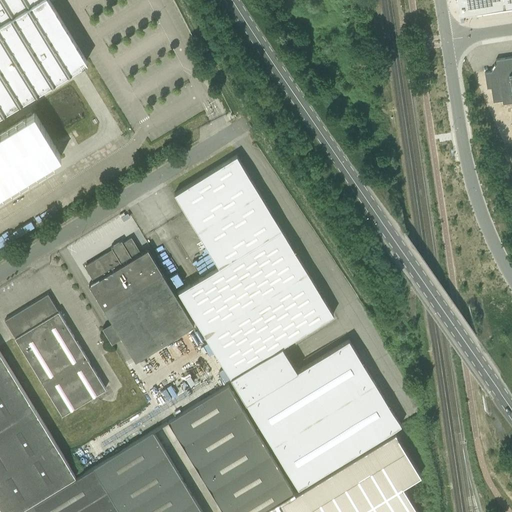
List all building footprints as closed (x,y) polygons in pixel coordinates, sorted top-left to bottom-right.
[(0,0),(0,113),(87,60),(50,0),(0,0)] [(511,0),(457,0),(459,11),(511,2),(511,0)] [(511,101),(511,56),(496,59),(496,63),(496,65),(494,64),(497,66),(494,70),(491,68),(491,69),(492,70),(491,71),(484,72),(487,87),(491,87),(493,101),(502,99),(503,103),(511,101)] [(0,192),(60,156),(34,113),(0,133),(0,192)] [(334,313),(237,155),(237,154),(174,193),(186,211),(219,266),(178,290),(230,376),(246,401),(298,487),(401,424),(349,338),(298,370),(282,345),(334,313)] [(89,284),(112,321),(107,325),(102,328),(112,343),(116,340),(121,337),(136,360),(194,324),(148,248),(140,253),(131,238),(123,243),(121,240),(111,246),(114,251),(108,255),(106,253),(85,266),(94,281),(89,284)] [(105,388),(84,353),(48,293),(5,320),(62,415),(105,388)] [(0,505),(4,511),(15,511),(75,475),(0,351),(0,505)] [(265,511),(295,494),(280,469),(228,384),(168,421),(203,478),(224,511),(265,511)] [(19,511),(202,511),(188,487),(153,430),(19,511)] [(419,511),(403,484),(421,473),(395,432),(295,494),(265,511),(419,511)]
